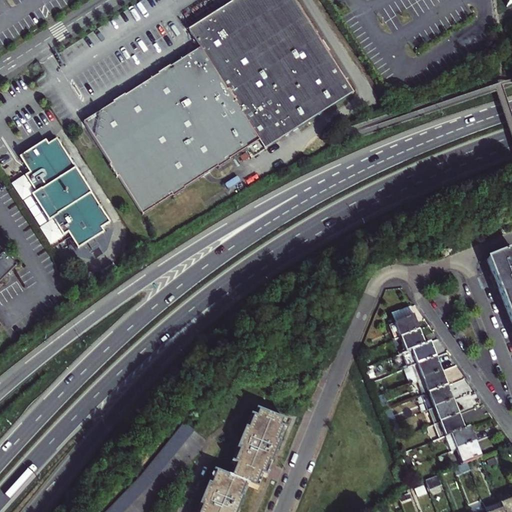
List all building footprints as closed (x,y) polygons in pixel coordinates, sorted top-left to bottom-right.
[(114,104),(84,123),(111,165),(109,166),(117,179),(119,177),(144,216),(162,204),(173,197),(175,198),(187,190),(186,188),(208,174),(219,167),(220,170),(232,162),(231,160),(250,148),(255,157),(355,94),(295,0),(237,0),(190,30),(200,46),(201,48),(172,67),(171,65),(158,73),(159,75),(127,96),(126,94),(113,102),(114,104)] [(45,141),(18,158),(29,176),(25,178),(35,195),(29,199),(45,224),(50,221),(60,237),(65,233),(76,250),(102,234),(99,230),(109,223),(58,140),(48,146),(45,141)] [(0,222),(0,284),(22,261),(26,257),(13,245),(17,239),(0,222)] [(511,248),(511,246),(485,257),(492,273),(493,276),(494,279),(496,284),(511,322),(511,248)] [(401,339),(420,331),(418,324),(415,316),(390,326),(396,341),(401,339)] [(413,350),(426,345),(424,340),(420,331),(401,339),(407,353),(413,350)] [(413,350),(419,365),(438,357),(435,351),(432,343),(426,345),(413,350)] [(441,365),(438,357),(419,365),(414,367),(419,381),(443,371),(441,365)] [(417,381),(423,396),(430,393),(449,386),(447,380),(443,371),(419,381),(417,381)] [(430,393),(435,408),(454,400),(452,394),(449,386),(430,393)] [(454,400),(435,408),(441,422),(460,415),(458,408),(454,400)] [(198,511),(238,511),(250,485),(256,488),(260,477),(264,468),(267,462),(272,464),(287,429),(284,427),(286,421),(258,408),(256,415),(252,414),(242,439),(239,445),(232,462),(236,464),(231,476),(216,470),(210,483),(209,482),(200,505),(201,505),(198,511)] [(447,437),(451,435),(466,429),(464,424),(460,415),(441,422),(447,437)] [(441,422),(434,425),(439,440),(447,437),(441,422)] [(184,426),(144,476),(152,484),(195,433),(184,426)] [(451,435),(447,437),(452,452),(457,450),(477,442),(474,437),(471,428),(466,429),(451,435)] [(463,465),(468,463),(482,457),(480,451),(477,442),(457,450),(463,465)] [(467,464),(457,467),(459,474),(469,471),(467,464)] [(125,511),(152,484),(144,476),(109,511),(125,511)] [(441,477),(428,482),(431,489),(444,484),(441,477)] [(407,492),(398,496),(401,503),(410,499),(407,492)] [(511,511),(511,497),(500,502),(504,511),(511,511)] [(504,511),(500,502),(485,507),(487,511),(504,511)]
